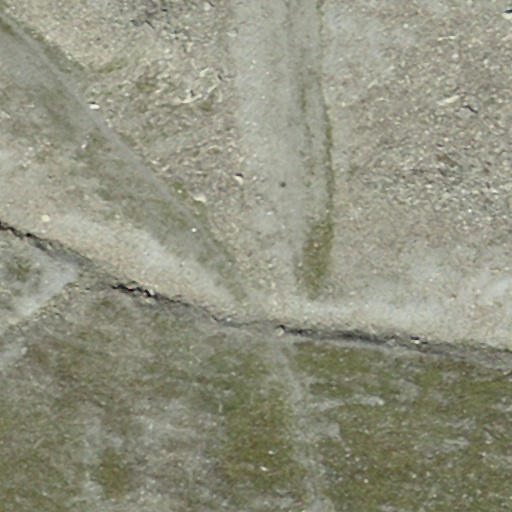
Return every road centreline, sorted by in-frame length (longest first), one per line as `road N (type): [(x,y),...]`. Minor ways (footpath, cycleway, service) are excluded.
road 1 (track): [(331,511),(306,390),(226,249),(0,10)]
road 2 (track): [(298,0),(298,113),(277,338)]
